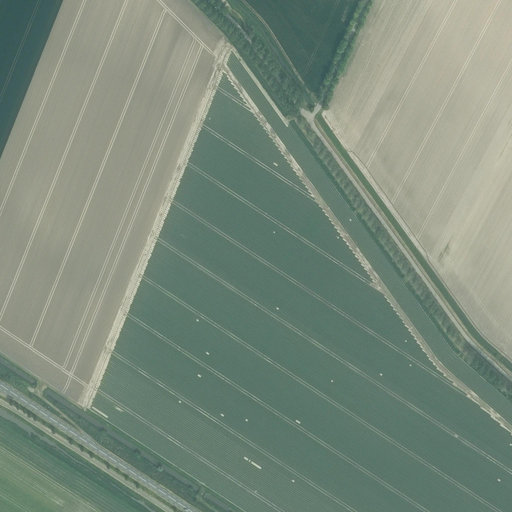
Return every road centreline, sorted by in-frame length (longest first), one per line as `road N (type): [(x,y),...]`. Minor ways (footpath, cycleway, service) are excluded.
road 1 (unclassified): [(511,383),(211,0)]
road 2 (secondary): [(191,511),(0,384)]
